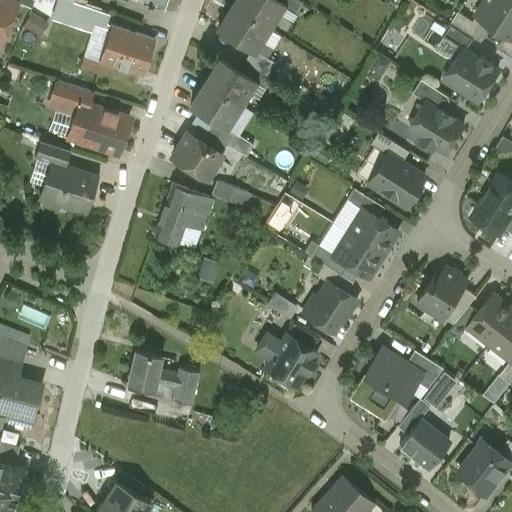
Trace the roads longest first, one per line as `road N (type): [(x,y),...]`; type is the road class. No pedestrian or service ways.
road 1 (residential): [(452,511),(318,399),(434,229)]
road 2 (residential): [(197,0),(101,287)]
road 3 (residential): [(101,287),(46,511)]
road 4 (residential): [(434,229),(511,100)]
